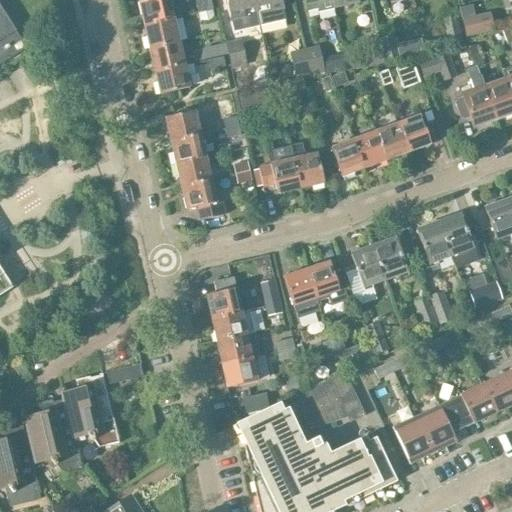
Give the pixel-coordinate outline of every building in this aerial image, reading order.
[(143,26),(173,19),(180,17),(178,10),(174,7),(170,8),(168,0),(146,0),(147,1),(138,3),(143,26)] [(194,0),(197,13),(211,10),(208,0),(194,0)] [(226,0),(234,32),(260,26),(253,0),(226,0)] [(253,0),(260,26),(283,21),(278,0),(253,0)] [(333,9),(331,0),(304,0),(307,11),(317,9),(318,12),(333,9)] [(0,64),(17,54),(11,46),(20,40),(0,9),(0,64)] [(211,10),(197,13),(200,24),(213,21),(211,10)] [(447,46),(460,43),(455,18),(442,21),(447,46)] [(148,49),(178,42),(173,19),(143,26),(148,49)] [(378,40),(383,64),(384,65),(399,61),(393,37),(378,40)] [(383,64),(378,40),(378,39),(363,42),(368,67),(383,64)] [(231,70),(245,66),(240,41),(225,44),(231,70)] [(153,72),(183,65),(178,42),(148,49),(153,72)] [(208,59),(221,56),(219,47),(206,50),(208,59)] [(476,47),(470,50),(473,57),(477,69),(483,67),(478,55),(476,47)] [(305,50),(310,75),(323,72),(317,48),(305,50)] [(301,77),(310,75),(305,50),(290,54),(296,79),(301,78),(301,77)] [(341,55),(327,58),(330,73),(344,70),(341,55)] [(418,65),(423,78),(439,72),(443,82),(455,77),(447,55),(418,65)] [(221,56),(208,59),(210,69),(224,66),(221,56)] [(469,72),(477,69),(473,57),(465,60),(469,72)] [(183,65),(153,72),(159,95),(189,88),(188,87),(191,87),(189,76),(186,77),(183,65)] [(394,69),(401,90),(419,83),(413,67),(394,69)] [(511,67),(502,71),(505,80),(511,98),(511,67)] [(377,74),(382,87),(392,84),(387,70),(377,74)] [(354,76),(358,88),(366,85),(362,73),(354,76)] [(325,93),(335,89),(331,77),(320,80),(325,93)] [(495,120),(483,88),(480,77),(470,80),(474,91),(461,95),(462,98),(457,100),(455,103),(459,117),(463,118),(469,116),(473,128),(495,120)] [(301,78),(296,79),(276,84),(279,98),(304,92),(301,78)] [(490,82),(482,84),(483,88),(495,120),(511,114),(511,98),(505,80),(491,85),(490,82)] [(269,89),(238,96),(242,114),(273,107),(269,89)] [(169,142),(199,135),(193,112),(164,119),(169,142)] [(397,123),(408,154),(430,146),(419,115),(397,123)] [(224,129),(237,126),(235,117),(234,118),(225,120),(222,120),(224,129)] [(387,162),(408,154),(397,123),(376,131),(387,162)] [(237,126),(224,129),(226,139),(240,136),(237,126)] [(365,170),(387,162),(376,131),(354,139),(365,170)] [(175,164),(204,158),(201,147),(214,144),(212,133),(199,135),(169,142),(175,164)] [(341,178),(365,170),(354,139),(330,148),(341,178)] [(290,147),(300,189),(322,184),(315,154),(304,157),(301,144),(290,147)] [(259,169),(253,171),(257,187),(262,185),(263,188),(274,185),(276,194),(300,189),(290,147),(266,152),(269,165),(258,167),(259,169)] [(180,187),(209,180),(204,158),(175,164),(180,187)] [(234,175),(248,171),(246,163),(232,166),(234,175)] [(236,184),(250,181),(248,171),(234,175),(236,184)] [(209,180),(180,187),(185,211),(195,209),(198,221),(223,216),(220,201),(214,202),(209,180)] [(511,214),(507,199),(504,200),(505,202),(495,206),(494,204),(485,207),(485,209),(484,209),(495,240),(508,235),(511,245),(511,244),(511,214)] [(477,262),(460,215),(438,223),(456,269),(477,262)] [(438,265),(437,263),(450,258),(455,270),(456,269),(438,223),(415,231),(428,268),(438,265)] [(373,247),(386,282),(398,277),(399,279),(408,276),(394,239),(373,247)] [(371,287),(386,282),(373,247),(349,255),(363,293),(372,289),(371,287)] [(501,285),(511,280),(511,279),(504,258),(493,262),(501,285)] [(316,299),(317,302),(326,299),(328,304),(332,306),(344,302),(346,298),(342,289),(337,291),(327,262),(307,270),(316,299)] [(0,295),(11,288),(0,270),(0,295)] [(316,302),(317,302),(316,299),(307,270),(283,278),(298,320),(319,312),(316,302)] [(215,294),(205,297),(210,319),(240,313),(232,278),(212,283),(215,294)] [(265,307),(278,304),(273,281),(260,284),(265,307)] [(495,284),(470,294),(476,309),(501,300),(495,284)] [(429,297),(439,325),(452,320),(442,292),(429,297)] [(423,330),(439,325),(429,297),(413,303),(423,330)] [(278,304),(265,307),(267,317),(280,314),(278,304)] [(498,310),(502,320),(511,314),(508,306),(498,310)] [(490,325),(502,320),(498,310),(486,316),(490,325)] [(216,342),(245,336),(253,334),(248,311),(240,313),(210,319),(216,342)] [(468,336),(481,330),(476,321),(463,327),(468,336)] [(364,327),(375,355),(387,351),(377,322),(364,327)] [(434,341),(438,350),(450,345),(445,335),(434,341)] [(245,336),(216,342),(221,365),(250,358),(245,336)] [(331,339),(336,352),(344,349),(339,336),(331,339)] [(325,356),(336,352),(331,339),(321,343),(325,356)] [(275,353),(289,350),(287,340),(273,343),(275,353)] [(428,355),(438,350),(434,341),(423,346),(428,355)] [(343,367),(365,359),(361,348),(339,357),(343,367)] [(289,350),(275,353),(277,362),(291,359),(289,350)] [(388,363),(392,372),(409,364),(404,355),(388,363)] [(250,358),(221,365),(227,388),(256,382),(250,358)] [(21,363),(13,369),(14,370),(17,375),(18,377),(18,376),(22,383),(30,378),(21,363)] [(377,380),(392,372),(388,363),(373,370),(377,380)] [(108,385),(141,377),(139,366),(105,373),(108,385)] [(511,396),(511,371),(502,376),(511,396)] [(344,373),(325,382),(292,398),(308,431),(351,417),(354,421),(364,416),(344,373)] [(62,393),(74,440),(88,437),(97,448),(118,444),(103,384),(101,375),(98,375),(98,376),(89,379),(88,377),(76,381),(77,390),(62,393)] [(494,414),(511,405),(511,396),(502,376),(481,386),(494,414)] [(473,424),(494,414),(481,386),(460,396),(473,424)] [(81,468),(74,440),(62,393),(59,394),(61,401),(38,405),(40,414),(22,419),(24,430),(22,431),(22,427),(21,427),(30,462),(32,462),(33,465),(50,461),(60,473),(81,468)] [(451,434),(473,424),(460,396),(438,406),(451,434)] [(281,412),(278,404),(235,425),(235,426),(242,423),(245,430),(239,433),(245,447),(243,447),(247,465),(249,464),(248,463),(258,459),(265,473),(252,480),(252,479),(251,479),(258,511),(333,511),(344,507),(341,501),(356,494),(359,500),(374,493),(371,487),(378,483),(381,490),(396,482),(375,438),(367,442),(365,437),(329,454),(320,437),(304,445),(287,409),(281,412)] [(456,443),(451,434),(438,406),(414,417),(435,460),(438,458),(436,453),(456,443)] [(431,462),(435,460),(414,417),(391,428),(409,466),(429,456),(431,462)] [(0,490),(8,489),(14,496),(16,505),(39,500),(38,496),(30,462),(21,427),(18,427),(19,428),(9,431),(8,430),(0,431),(0,490)] [(139,511),(130,496),(104,511),(139,511)]
